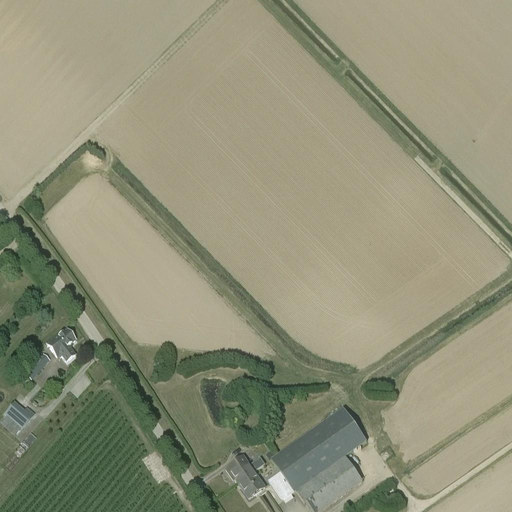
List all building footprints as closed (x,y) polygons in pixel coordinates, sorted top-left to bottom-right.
[(68,349),(75,343),(66,332),(58,339),(57,337),(46,345),(47,347),(57,360),(58,358),(60,360),(62,359),(66,365),(75,358),(68,349)] [(41,371),(35,365),(24,376),(31,383),(41,371)] [(78,382),(84,389),(92,383),(87,376),(78,382)] [(34,417),(26,410),(23,413),(13,404),(3,417),(6,419),(1,425),(14,437),(20,431),(21,432),(34,417)] [(271,461),(280,474),(268,483),(282,503),(296,494),(308,511),(322,511),(363,484),(345,458),(366,444),(343,411),(271,461)] [(243,457),(224,471),(233,484),(235,482),(248,501),(265,490),(254,474),(265,467),(260,460),(250,467),(243,457)]
